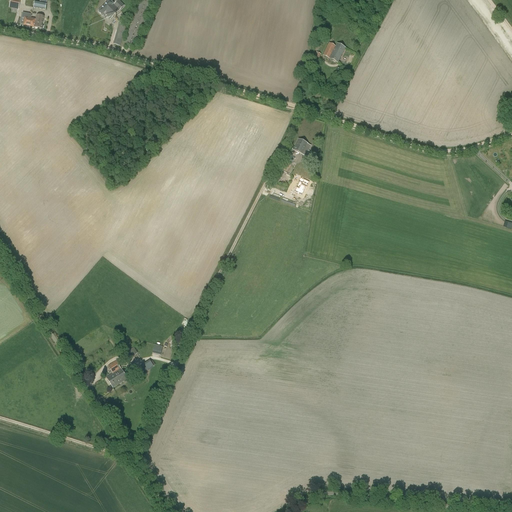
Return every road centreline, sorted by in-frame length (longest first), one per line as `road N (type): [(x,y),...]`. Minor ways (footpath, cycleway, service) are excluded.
road 1 (track): [(131,460),(300,108)]
road 2 (track): [(300,108),(86,43),(0,27)]
road 3 (unclassified): [(166,511),(0,262)]
road 4 (track): [(511,132),(440,151),(300,108)]
road 5 (tertiary): [(489,511),(333,493),(286,511)]
road 6 (track): [(131,460),(0,414)]
